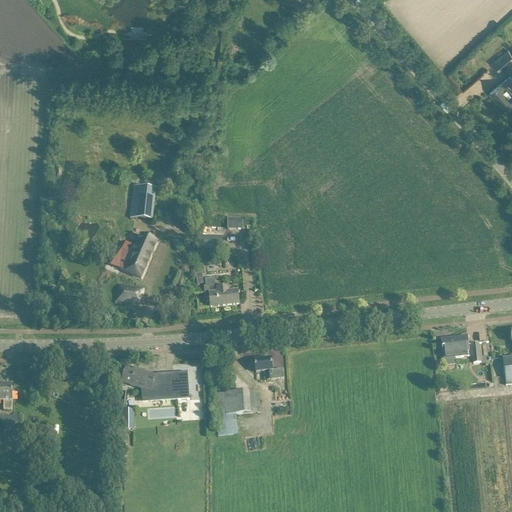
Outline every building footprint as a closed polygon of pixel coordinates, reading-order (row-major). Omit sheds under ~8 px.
[(511,0),(487,0),(474,13),(490,29),(506,12),(508,13),(511,10),(510,9),(511,6),(511,0)] [(511,55),(507,50),(493,62),(501,72),(511,63),(511,55)] [(511,77),(510,75),(489,93),(498,103),(500,102),(506,109),(511,103),(511,93),(505,86),(511,80),(511,77)] [(153,222),(156,190),(134,188),(130,219),(153,222)] [(123,242),(112,266),(120,270),(141,280),(158,243),(142,236),(137,248),(123,242)] [(222,249),(222,237),(203,237),(203,249),(222,249)] [(119,286),(117,302),(139,305),(140,299),(142,299),(144,290),(119,286)] [(237,291),(228,292),(228,288),(217,289),(217,287),(205,288),(206,298),(210,298),(211,308),(239,305),(237,291)] [(511,332),(511,342),(511,358),(502,359),(504,386),(511,385),(511,332)] [(458,341),(442,343),(443,356),(444,356),(444,360),(469,357),(467,337),(457,338),(458,341)] [(471,345),(473,364),(481,363),(479,344),(471,345)] [(272,371),(271,359),(255,361),(256,373),(265,372),(266,381),(283,379),(282,369),(272,371)] [(126,393),(128,385),(150,392),(151,400),(178,398),(178,401),(189,400),(188,375),(186,375),(176,376),(177,385),(160,386),(160,378),(156,378),(156,379),(155,379),(156,377),(127,368),(122,383),(120,391),(123,392),(126,393)] [(0,385),(0,400),(4,401),(4,411),(12,411),(13,385),(0,385)] [(215,395),(217,417),(218,437),(238,435),(236,415),(260,414),(258,391),(215,395)] [(122,411),(122,431),(134,430),(134,412),(122,411)] [(19,417),(15,417),(5,417),(5,433),(19,433),(19,417)]
